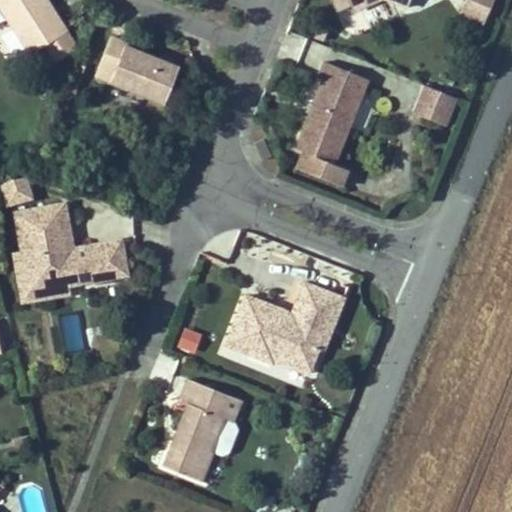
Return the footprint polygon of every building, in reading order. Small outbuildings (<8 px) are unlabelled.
[(66,31),(46,0),(0,0),(0,6),(30,54),(44,45),(55,62),(65,56),(56,43),(62,39),(59,35),(66,31)] [(349,3),(347,0),(331,0),(336,9),(349,3)] [(390,0),(407,7),(410,0),(347,0),(352,10),(375,0),(390,0)] [(490,7),(471,0),(465,0),(460,15),(483,24),(490,7)] [(321,39),(326,25),(316,21),(311,35),(321,39)] [(77,48),(66,31),(59,35),(62,39),(56,43),(65,56),(77,48)] [(178,67),(125,46),(126,42),(110,36),(98,68),(112,74),(110,81),(163,103),(178,67)] [(333,164),(368,79),(325,61),(318,77),(328,81),(314,116),(309,113),(295,148),(303,151),(296,168),(340,186),(347,169),(333,164)] [(110,81),(112,74),(98,68),(95,75),(110,81)] [(314,116),(328,81),(323,79),(309,113),(314,116)] [(444,125),(456,97),(426,85),(414,113),(444,125)] [(271,156),(263,139),(254,143),(262,160),(271,156)] [(30,197),(24,176),(2,182),(8,203),(30,197)] [(65,237),(60,228),(59,225),(67,224),(64,204),(15,213),(23,253),(28,282),(41,280),(42,289),(67,285),(65,275),(93,270),(95,279),(112,276),(106,244),(72,250),(64,251),(64,249),(65,241),(65,237)] [(72,250),(67,224),(59,225),(60,228),(65,237),(65,241),(64,249),(64,251),(72,250)] [(126,274),(120,241),(106,244),(112,276),(126,274)] [(68,293),(67,285),(42,289),(41,280),(28,282),(23,253),(14,254),(22,302),(68,293)] [(95,279),(93,270),(65,275),(67,285),(95,279)] [(331,330),(344,298),(304,282),(292,313),(245,295),(226,344),(250,353),(253,345),(309,368),(318,346),(325,328),(331,330)] [(79,313),(61,314),(63,347),(81,346),(79,313)] [(323,349),(331,330),(325,328),(318,346),(323,349)] [(196,354),(201,334),(181,329),(176,349),(196,354)] [(309,368),(253,345),(250,353),(272,362),(273,360),(307,373),(309,368)] [(240,400),(187,379),(179,400),(188,404),(177,431),(182,433),(179,440),(174,438),(163,466),(200,481),(212,451),(225,419),(231,421),(240,400)] [(235,423),(231,421),(225,419),(212,451),(222,455),(228,453),(238,429),(235,423)] [(27,444),(25,437),(14,440),(15,446),(27,444)]
